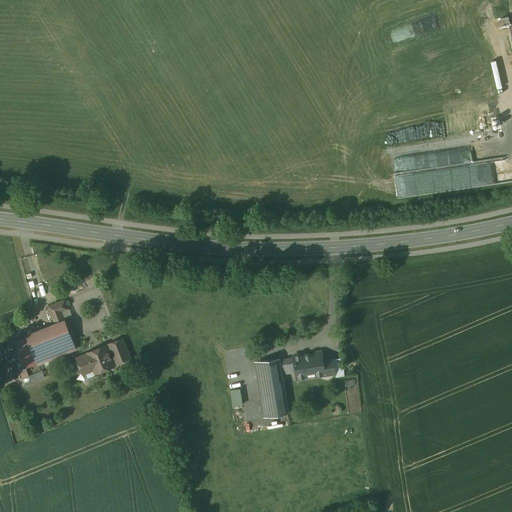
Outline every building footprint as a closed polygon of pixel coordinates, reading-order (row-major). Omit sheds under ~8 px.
[(482,191),(504,183),(501,173),(479,181),(482,191)] [(55,324),(26,335),(37,364),(76,349),(65,320),(64,320),(61,311),(67,309),(64,301),(49,307),(55,324)] [(109,344),(115,357),(127,353),(122,339),(109,344)] [(114,366),(106,346),(88,353),(88,354),(77,358),(83,373),(86,379),(88,380),(97,376),(96,373),(95,373),(94,369),(98,367),(99,371),(114,366)] [(304,354),(293,356),(293,358),(295,367),(297,380),(325,376),(323,360),(321,353),(304,356),(304,354)] [(255,362),(264,417),(287,414),(280,369),(295,367),(293,358),(279,361),(278,358),(255,362)] [(333,359),(323,360),(325,376),(335,374),(333,359)] [(22,377),(29,375),(25,363),(18,366),(22,377)] [(10,364),(0,367),(0,378),(2,385),(15,380),(10,364)] [(29,374),(31,381),(45,377),(43,370),(29,374)] [(240,388),(230,390),(233,406),(243,404),(240,388)]
